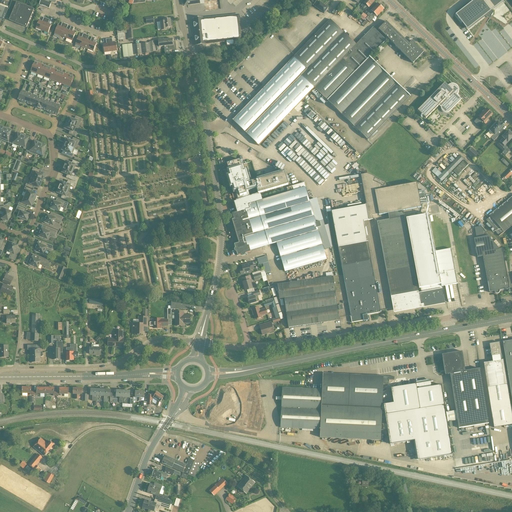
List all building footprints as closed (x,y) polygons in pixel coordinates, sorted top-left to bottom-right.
[(42,0),(41,0),(39,6),(49,9),(51,3),(42,0)] [(366,0),(364,2),(364,3),(361,6),(364,8),(367,5),(369,7),(373,4),(375,1),(373,0),(366,0),(367,0),(366,0)] [(468,28),(485,16),(487,14),(488,14),(491,16),(491,17),(492,14),(493,14),(493,13),(493,12),(493,11),(492,11),(492,10),(493,9),(503,1),(504,1),(502,0),(474,0),(456,15),(456,14),(455,14),(456,15),(462,22),(463,21),(468,28)] [(34,9),(17,2),(9,20),(26,28),(34,9)] [(321,4),(319,8),(325,13),(328,8),(329,3),(321,3),(321,4)] [(367,15),(369,16),(366,19),(368,21),(381,6),(377,3),(370,12),(372,14),(371,15),(368,13),(367,15)] [(384,9),(381,6),(368,21),(370,23),(374,18),(373,17),(374,16),(376,17),(384,9)] [(195,32),(237,28),(236,15),(203,18),(193,19),(194,19),(194,23),(194,27),(195,27),(195,32)] [(44,18),(42,22),(39,20),(36,28),(42,31),(47,19),(44,18)] [(47,19),(42,31),(48,33),(51,25),(48,24),(50,20),(47,19)] [(164,20),(164,21),(160,21),(161,31),(167,30),(167,28),(171,27),(171,26),(172,26),(172,20),(170,20),(170,19),(164,20)] [(370,57),(386,40),(373,28),(356,45),(330,20),(233,121),(259,146),(314,88),(368,140),(410,97),(384,71),(385,70),(381,65),(379,67),(370,57)] [(408,40),(407,41),(386,22),(378,30),(413,64),(424,53),(412,41),(411,42),(408,40)] [(62,23),(61,27),(57,26),(54,34),(60,36),(65,24),(62,23)] [(68,25),(65,24),(60,36),(66,39),(71,27),(71,26),(69,30),(66,29),(68,25)] [(74,28),(71,27),(66,39),(72,41),(76,33),(72,32),(74,28)] [(239,40),(237,28),(195,32),(196,37),(195,37),(196,41),(196,45),(196,46),(206,45),(206,44),(232,41),(232,46),(232,47),(235,47),(235,41),(239,40)] [(83,34),(82,38),(78,36),(75,44),(81,47),(86,35),(83,34)] [(86,35),(81,47),(87,49),(92,37),(90,41),(87,40),(89,36),(86,35)] [(92,37),(87,49),(93,52),(96,44),(93,42),(95,38),(92,37)] [(116,42),(112,43),(112,39),(109,39),(110,52),(117,51),(116,42)] [(175,42),(173,42),(172,39),(163,40),(163,39),(158,40),(159,47),(164,46),(164,47),(168,46),(169,51),(176,50),(175,42)] [(158,47),(157,41),(149,42),(149,43),(132,45),(133,55),(151,53),(151,52),(156,52),(155,47),(158,47)] [(37,74),(41,64),(39,63),(38,64),(34,62),(31,71),(37,74)] [(41,64),(37,74),(43,76),(47,67),(44,66),(44,65),(41,64)] [(47,67),(43,76),(50,79),(54,69),(52,68),(52,69),(47,67)] [(57,70),(54,69),(50,79),(57,82),(60,72),(57,71),(57,70)] [(65,74),(60,72),(57,82),(63,84),(67,74),(65,73),(65,74)] [(70,75),(67,74),(63,84),(70,87),(74,77),(70,76),(70,75)] [(450,85),(448,86),(447,87),(444,84),(418,111),(426,119),(439,106),(441,108),(441,110),(442,111),(444,112),(446,113),(448,113),(450,112),(461,100),(456,95),(457,95),(458,93),(459,91),(458,88),(457,86),(456,85),(454,84),(452,84),(450,85)] [(23,103),(27,93),(22,91),(18,100),(22,101),(21,102),(23,103)] [(33,95),(27,93),(23,103),(25,104),(26,103),(29,104),(33,95)] [(33,95),(29,104),(33,106),(33,107),(34,107),(38,97),(33,95)] [(38,97),(34,107),(40,109),(44,99),(38,97)] [(50,102),(44,99),(40,109),(42,110),(46,111),(50,102)] [(50,102),(46,111),(50,112),(49,113),(51,114),(55,104),(50,102)] [(61,106),(55,104),(51,114),(53,115),(54,114),(57,116),(61,106)] [(478,117),(479,118),(474,123),(478,126),(483,121),(485,123),(492,115),(492,114),(492,113),(490,111),(489,112),(486,109),(478,117)] [(323,133),(324,132),(335,144),(339,140),(311,110),(306,114),(323,133)] [(69,118),(67,123),(78,128),(82,119),(76,117),(74,120),(69,118)] [(491,139),(494,141),(503,132),(500,130),(503,126),(501,124),(500,125),(498,122),(495,125),(494,124),(491,127),(492,128),(489,131),(494,135),(491,139)] [(78,128),(67,123),(65,129),(70,131),(69,134),(75,136),(78,128)] [(306,126),(304,128),(330,154),(332,152),(306,126)] [(8,129),(5,128),(0,140),(8,143),(11,136),(9,135),(11,131),(8,130),(8,129)] [(291,134),(321,162),(325,157),(295,129),(291,134)] [(510,133),(508,131),(503,137),(504,139),(500,142),(504,146),(503,148),(505,150),(510,146),(507,143),(511,138),(511,133),(510,132),(510,133)] [(18,147),(18,145),(22,135),(19,133),(19,134),(16,133),(15,137),(12,137),(9,143),(18,147)] [(26,136),(22,135),(18,145),(24,147),(23,149),(26,150),(29,144),(29,143),(26,142),(28,138),(25,137),(26,136)] [(292,158),(300,166),(304,161),(299,156),(304,150),(290,135),(285,140),(288,143),(286,145),(287,147),(286,147),(283,144),(279,148),(291,160),(292,158)] [(66,139),(64,145),(75,149),(77,144),(78,144),(79,141),(73,138),(72,141),(66,139)] [(29,144),(26,150),(26,151),(29,152),(29,153),(34,156),(35,153),(36,153),(40,143),(36,141),(36,142),(33,141),(32,145),(29,144)] [(43,144),(40,143),(36,153),(41,156),(41,155),(43,156),(45,151),(43,150),(45,146),(42,145),(43,144)] [(75,149),(64,145),(62,150),(68,152),(66,155),(72,158),(74,154),(72,154),(75,149)] [(471,147),(466,152),(473,159),(478,153),(471,147)] [(459,156),(442,174),(440,171),(441,170),(439,168),(437,169),(435,167),(432,171),(438,177),(438,178),(441,182),(463,159),(459,156)] [(288,192),(262,200),(260,193),(288,185),(284,172),(251,182),(247,167),(244,168),(243,163),(241,164),(239,159),(226,163),(228,168),(226,168),(227,173),(226,174),(230,188),(231,188),(233,193),(235,192),(237,199),(236,200),(236,201),(233,202),(237,212),(232,214),(234,220),(233,220),(239,243),(234,244),(237,256),(250,252),(250,250),(263,247),(264,250),(271,248),(271,245),(277,243),(285,272),(326,260),(317,228),(321,227),(319,222),(315,223),(305,188),(306,187),(304,182),(287,188),(288,192)] [(66,161),(64,167),(62,172),(67,175),(66,178),(74,181),(76,178),(71,176),(75,165),(78,166),(79,163),(73,161),(72,164),(66,161)] [(307,164),(303,168),(310,176),(314,172),(307,164)] [(511,167),(501,179),(504,182),(506,179),(506,180),(511,173),(511,167)] [(31,178),(41,182),(43,178),(42,178),(43,176),(38,174),(39,170),(33,168),(29,177),(31,178)] [(501,177),(496,172),(492,177),(496,181),(501,177)] [(368,174),(361,175),(366,205),(369,220),(373,219),(372,215),(379,214),(379,215),(421,208),(420,204),(427,203),(425,191),(418,192),(417,183),(387,188),(386,182),(368,174)] [(41,182),(31,178),(30,182),(27,180),(25,186),(31,189),(33,185),(38,188),(39,186),(40,186),(41,182)] [(61,182),(59,187),(57,193),(62,195),(61,198),(67,200),(68,197),(66,196),(70,186),(74,187),(75,184),(68,181),(67,184),(61,182)] [(31,189),(25,186),(23,192),(25,193),(24,197),(34,201),(36,197),(35,196),(36,194),(30,192),(31,189)] [(34,201),(24,197),(22,202),(19,201),(17,205),(24,207),(25,204),(31,206),(32,204),(32,205),(34,201)] [(511,198),(490,216),(490,217),(486,220),(499,236),(503,233),(511,225),(511,198)] [(66,209),(68,203),(57,199),(56,202),(53,201),(50,208),(51,208),(50,209),(54,211),(55,210),(59,211),(60,207),(66,209)] [(4,206),(0,208),(0,211),(3,213),(1,219),(2,219),(2,220),(2,221),(3,221),(5,222),(6,221),(7,221),(8,219),(9,219),(10,218),(10,217),(11,216),(10,215),(10,214),(11,212),(8,211),(9,207),(5,205),(4,206)] [(366,205),(332,211),(341,265),(343,275),(351,318),(352,323),(363,321),(368,320),(367,315),(381,313),(371,259),(363,221),(369,220),(366,205)] [(19,218),(19,219),(20,220),(22,221),(23,220),(24,220),(26,221),(29,215),(23,212),(24,209),(17,206),(15,212),(18,213),(17,217),(19,218)] [(60,223),(63,217),(51,213),(50,216),(47,215),(44,222),(45,222),(45,223),(49,225),(49,224),(53,225),(55,221),(60,223)] [(418,294),(405,220),(380,224),(396,310),(416,306),(416,309),(423,308),(422,305),(444,301),(442,287),(458,284),(451,249),(435,252),(429,215),(407,219),(419,288),(420,288),(421,293),(418,294)] [(39,237),(43,239),(43,238),(47,239),(49,235),(54,237),(57,231),(46,227),(44,230),(41,229),(38,236),(39,236),(39,237)] [(475,228),(477,239),(474,239),(477,258),(483,257),(486,276),(489,293),(494,292),(495,293),(496,294),(498,293),(499,293),(499,292),(500,291),(509,289),(507,276),(502,249),(499,250),(488,237),(488,236),(480,227),(475,228)] [(11,253),(9,258),(14,261),(19,249),(16,248),(17,245),(10,242),(6,251),(11,253)] [(35,250),(36,251),(35,252),(39,253),(39,252),(43,254),(45,250),(50,252),(53,246),(42,242),(40,245),(37,243),(35,250)] [(48,268),(51,261),(39,257),(38,260),(32,257),(29,264),(30,265),(29,266),(33,267),(34,266),(38,268),(39,264),(48,268)] [(249,263),(250,267),(239,270),(241,275),(251,273),(251,271),(254,270),(253,267),(256,266),(255,262),(252,263),(252,262),(249,263)] [(61,280),(66,268),(61,266),(56,278),(61,280)] [(265,272),(264,270),(252,273),(253,276),(253,275),(254,281),(262,278),(266,276),(265,272)] [(2,282),(9,286),(13,278),(8,275),(8,273),(6,272),(5,275),(4,274),(3,278),(4,278),(2,282)] [(326,277),(305,281),(311,324),(339,320),(332,272),(326,273),(326,277)] [(252,289),(250,280),(251,280),(250,276),(245,278),(246,282),(243,282),(246,291),(252,289)] [(305,281),(277,285),(279,299),(284,298),(289,327),(311,324),(305,281)] [(3,285),(0,290),(0,291),(9,296),(12,289),(3,285)] [(252,293),(253,297),(248,298),(250,304),(256,302),(259,301),(258,296),(260,295),(259,291),(252,293)] [(171,309),(189,309),(189,305),(181,304),(181,302),(172,300),(171,309)] [(266,303),(263,304),(264,307),(271,305),(272,308),(276,307),(274,300),(266,303)] [(261,316),(267,314),(265,309),(259,311),(258,308),(251,310),(252,314),(253,314),(255,320),(261,318),(261,316)] [(183,315),(183,312),(175,312),(175,326),(182,326),(182,324),(190,324),(190,315),(183,315)] [(32,314),(31,333),(27,333),(26,340),(31,340),(31,341),(39,342),(39,322),(40,322),(40,315),(32,314)] [(139,316),(138,324),(133,324),(132,334),(143,334),(143,327),(148,328),(148,317),(139,316)] [(154,328),(161,328),(160,326),(167,326),(167,320),(160,320),(160,319),(153,319),(154,328)] [(262,335),(274,332),(271,322),(264,324),(265,327),(260,329),(262,335)] [(114,331),(114,339),(108,339),(108,347),(123,347),(123,345),(124,345),(124,339),(123,339),(123,331),(114,331)] [(511,340),(503,342),(511,400),(511,340)] [(59,360),(60,360),(60,353),(62,353),(63,342),(57,342),(57,349),(53,349),(53,360),(54,360),(54,361),(59,361),(59,360)] [(492,357),(501,355),(499,343),(490,344),(492,357)] [(36,350),(40,349),(41,349),(41,345),(27,345),(27,350),(30,350),(30,356),(35,356),(35,352),(36,352),(36,350)] [(90,345),(90,348),(90,354),(93,354),(93,355),(100,355),(101,348),(99,348),(99,345),(93,345),(90,345)] [(35,356),(30,356),(31,363),(40,362),(40,357),(42,357),(43,356),(43,353),(42,352),(40,352),(40,349),(36,350),(36,352),(35,352),(35,356)] [(445,375),(450,374),(459,428),(489,424),(480,369),(465,371),(462,351),(442,354),(445,375)] [(368,364),(415,357),(414,352),(367,359),(368,364)] [(511,424),(511,416),(510,405),(503,360),(483,363),(494,428),(511,424)] [(383,376),(323,373),(322,390),(282,388),(282,397),(276,397),(276,400),(282,400),(280,428),(320,430),(320,438),(380,440),(381,430),(388,429),(390,444),(415,440),(418,460),(453,454),(441,385),(431,387),(430,380),(416,382),(416,384),(391,388),(394,403),(384,405),(382,405),(383,385),(394,385),(394,377),(383,376)] [(34,392),(31,392),(31,388),(22,387),(22,393),(30,394),(30,395),(34,395),(34,392)] [(45,388),(45,394),(53,394),(53,396),(52,396),(52,401),(57,401),(57,396),(57,392),(54,392),(54,388),(45,388)] [(79,399),(79,394),(82,395),(82,388),(73,388),(73,394),(75,394),(75,399),(79,399)] [(141,402),(141,398),(144,398),(144,392),(135,391),(135,398),(137,398),(137,401),(141,402)] [(162,402),(160,402),(163,397),(156,392),(153,398),(157,400),(155,406),(160,407),(162,402)] [(41,439),(37,443),(34,447),(44,456),(54,444),(50,442),(48,445),(41,439)] [(40,468),(37,465),(43,458),(37,454),(34,457),(35,457),(28,465),(33,469),(31,471),(35,475),(40,468)] [(183,473),(186,465),(165,455),(162,463),(183,473)] [(186,465),(183,473),(182,473),(194,478),(201,464),(189,458),(186,465)] [(166,467),(165,470),(171,472),(169,474),(171,475),(172,476),(173,474),(175,471),(166,467)] [(160,480),(162,477),(166,478),(168,475),(154,470),(152,477),(156,478),(156,479),(160,480)] [(48,474),(47,473),(43,479),(45,480),(44,481),(49,484),(54,475),(49,473),(48,474)] [(246,476),(238,487),(246,493),(254,483),(246,476)] [(214,496),(227,483),(222,478),(209,491),(214,496)] [(165,487),(162,486),(157,484),(156,486),(150,484),(147,493),(156,496),(155,500),(172,505),(171,504),(172,501),(164,498),(165,495),(161,494),(159,494),(161,489),(165,490),(165,487)] [(225,500),(233,505),(237,498),(230,494),(225,500)] [(155,500),(154,503),(145,500),(142,508),(153,511),(155,507),(161,509),(163,508),(169,510),(169,509),(170,509),(172,505),(155,500)]
